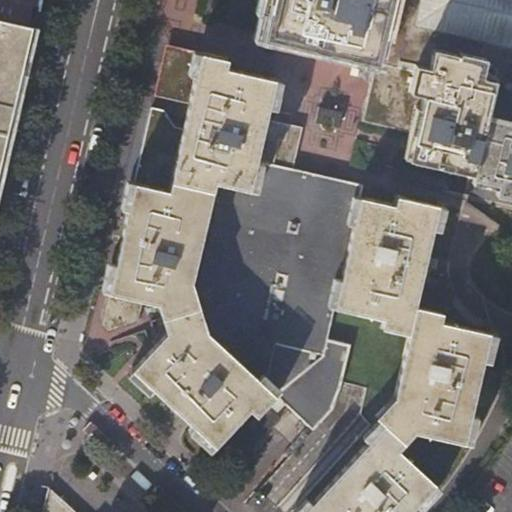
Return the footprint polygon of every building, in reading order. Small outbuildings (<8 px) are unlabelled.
[(0,0),(2,1),(0,0),(0,16),(34,24),(39,0),(0,0)] [(376,59),(362,120),(415,132),(409,156),(473,172),(487,114),(511,119),(511,0),(271,0),(264,32),(376,59)] [(25,55),(26,55),(29,45),(34,24),(0,16),(0,75),(3,76),(10,75),(17,70),(23,63),(25,55)] [(413,333),(399,397),(379,419),(386,426),(308,511),(409,511),(435,483),(398,451),(416,431),(463,444),(487,332),(438,322),(440,310),(413,305),(434,204),(393,196),(392,203),(360,196),(362,184),(290,169),(300,124),(262,116),(272,76),(223,64),(225,54),(172,40),(161,90),(191,97),(185,122),(175,120),(162,107),(151,105),(100,322),(104,332),(136,322),(142,298),(158,302),(167,333),(132,370),(214,447),(250,408),(256,414),(239,434),(254,447),(281,418),(274,412),(284,401),(276,394),(326,355),(336,307),(388,318),(386,328),(413,333)] [(0,169),(9,132),(7,132),(8,128),(6,117),(3,110),(0,106),(0,169)] [(511,119),(487,114),(473,172),(472,177),(511,185),(511,119)] [(77,511),(57,493),(52,511),(77,511)]
